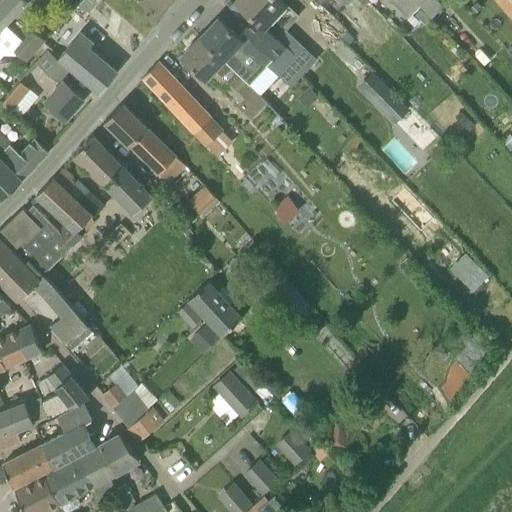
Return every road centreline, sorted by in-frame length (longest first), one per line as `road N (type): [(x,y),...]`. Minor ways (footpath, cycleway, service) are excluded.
road 1 (residential): [(0,212),(200,0)]
road 2 (residential): [(370,511),(511,351)]
